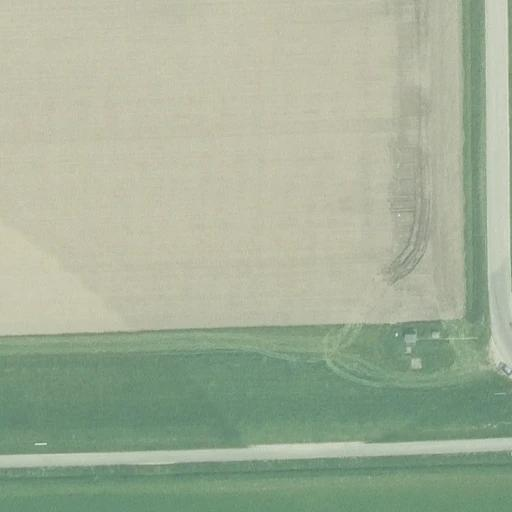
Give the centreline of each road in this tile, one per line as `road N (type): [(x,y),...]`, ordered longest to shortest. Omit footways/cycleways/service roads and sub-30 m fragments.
road 1 (unclassified): [(0,458),(511,443)]
road 2 (tertiary): [(511,353),(500,303),(495,0)]
